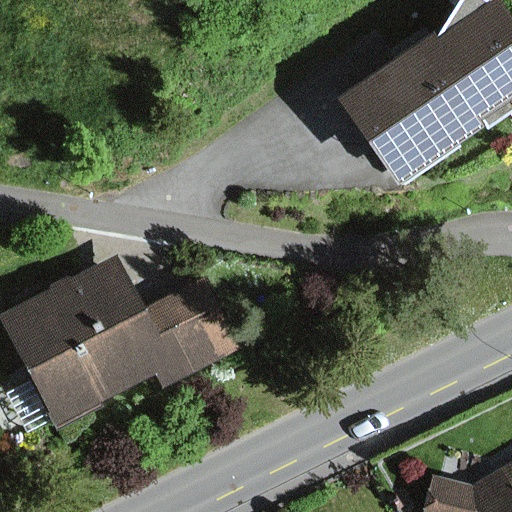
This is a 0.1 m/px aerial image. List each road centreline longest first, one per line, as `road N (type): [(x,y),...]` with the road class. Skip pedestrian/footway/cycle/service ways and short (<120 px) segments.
road 1 (residential): [(511,233),(408,229),(313,244),(0,203)]
road 2 (tertiary): [(159,511),(511,339)]
